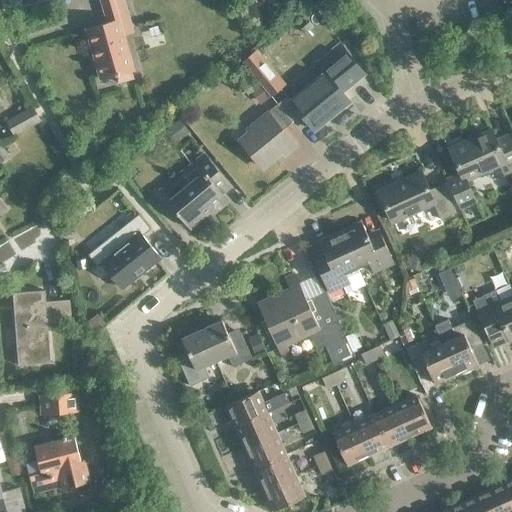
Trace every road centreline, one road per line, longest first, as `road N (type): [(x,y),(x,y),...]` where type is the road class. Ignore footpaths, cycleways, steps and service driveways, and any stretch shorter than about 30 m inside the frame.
road 1 (residential): [(215,511),(206,508),(130,333),(390,121),(511,69)]
road 2 (residential): [(385,511),(464,471),(498,390),(511,384)]
